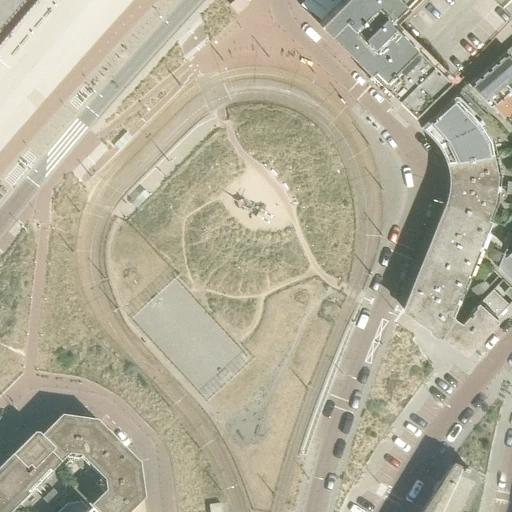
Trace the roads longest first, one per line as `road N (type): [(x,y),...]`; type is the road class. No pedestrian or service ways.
road 1 (residential): [(314,511),(341,407),(419,203),(422,169),(398,133),(286,21),(280,0)]
road 2 (residential): [(191,0),(0,223)]
road 3 (residential): [(0,432),(43,398),(70,393),(108,407),(145,447),(155,511)]
road 4 (residential): [(385,511),(414,460),(511,349)]
